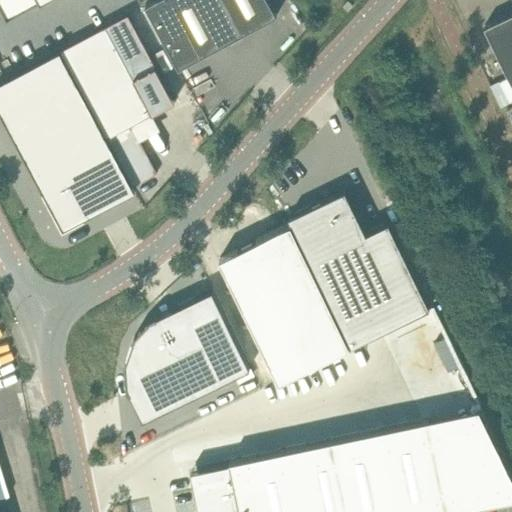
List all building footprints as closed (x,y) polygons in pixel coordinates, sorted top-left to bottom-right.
[(0,0),(8,14),(33,0),(0,0)] [(151,0),(145,3),(179,67),(228,40),(242,33),(277,14),(270,0),(151,0)] [(511,11),(484,25),(511,83),(511,11)] [(106,24),(61,48),(133,184),(157,172),(132,123),(153,112),(173,101),(129,12),(106,24)] [(228,40),(231,45),(244,37),(242,33),(228,40)] [(60,49),(0,80),(0,107),(63,227),(135,190),(60,49)] [(346,187),(288,215),(291,221),(351,345),(431,306),(389,219),(367,230),(346,187)] [(291,221),(219,256),(280,379),(351,345),(291,221)] [(130,348),(125,362),(127,386),(130,392),(143,418),(251,366),(213,287),(157,314),(157,313),(151,316),(135,334),(130,348)] [(231,458),(191,466),(200,511),(442,511),(449,511),(430,416),(230,456),(231,458)]
